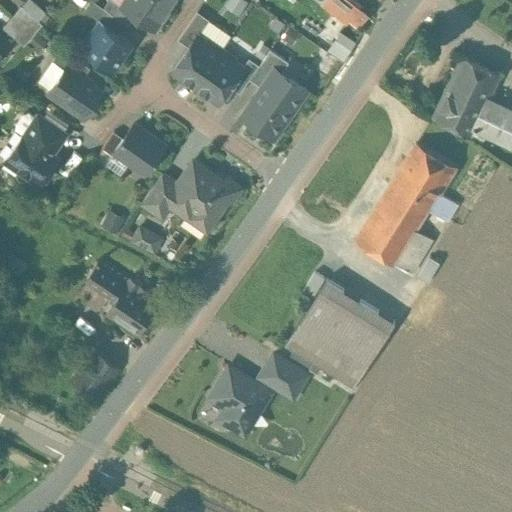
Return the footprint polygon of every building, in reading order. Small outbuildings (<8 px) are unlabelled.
[(43,11),(30,0),(22,0),(18,4),(35,20),(43,11)] [(91,0),(89,0),(83,9),(91,14),(98,5),(91,0)] [(112,0),(108,0),(103,7),(111,13),(117,3),(112,0)] [(170,6),(161,0),(126,0),(127,0),(122,7),(136,16),(153,29),(170,6)] [(369,15),(351,0),(324,0),(321,5),(347,25),(349,21),(359,28),(369,15)] [(122,7),(117,3),(111,13),(113,15),(129,26),(136,16),(122,7)] [(35,20),(18,4),(9,14),(31,33),(40,24),(35,20)] [(111,13),(98,5),(91,14),(98,19),(106,25),(113,15),(111,13)] [(198,11),(178,39),(189,47),(198,35),(199,36),(210,20),(198,11)] [(31,33),(9,14),(0,24),(0,25),(22,44),(31,33)] [(106,25),(98,19),(79,45),(115,70),(133,44),(106,25)] [(199,36),(198,35),(189,47),(174,70),(196,86),(223,48),(210,39),(204,40),(199,36)] [(60,46),(51,60),(63,68),(65,64),(83,77),(90,67),(60,46)] [(223,48),(196,86),(219,102),(230,86),(243,67),(237,63),(236,57),(223,48)] [(260,65),(250,79),(261,87),(275,67),(282,72),(289,62),(271,49),(260,65)] [(463,55),(434,115),(470,133),(473,127),(488,97),(499,73),(463,55)] [(249,58),(243,67),(230,86),(240,93),(250,79),(260,65),(249,58)] [(83,77),(65,64),(63,68),(47,91),(83,116),(101,90),(83,77)] [(261,87),(241,116),(273,139),(308,90),(282,72),(275,67),(261,87)] [(511,108),(488,97),(473,127),(511,146),(511,108)] [(64,132),(37,113),(23,133),(49,151),(54,145),(64,132)] [(165,145),(134,123),(124,137),(115,150),(115,151),(146,172),(165,145)] [(114,130),(94,158),(105,166),(115,151),(115,150),(124,137),(114,130)] [(23,133),(22,132),(3,159),(38,183),(57,156),(49,151),(23,133)] [(455,167),(416,143),(388,189),(426,212),(429,208),(430,208),(455,167)] [(178,182),(165,200),(171,204),(189,216),(193,211),(211,224),(226,202),(232,201),(239,191),(238,185),(228,179),(222,180),(194,159),(178,182)] [(163,172),(142,201),(163,216),(171,204),(165,200),(178,182),(163,172)] [(426,212),(388,189),(357,239),(396,262),(416,229),(426,212)] [(152,232),(140,226),(133,240),(154,251),(155,250),(145,245),(152,232)] [(432,238),(416,229),(396,262),(411,271),(432,238)] [(440,261),(430,255),(418,275),(428,281),(440,261)] [(130,280),(107,264),(95,282),(118,297),(130,280)] [(315,271),(302,291),(313,298),(325,277),(315,271)] [(395,320),(326,278),(285,345),(354,387),(395,320)] [(118,297),(107,314),(136,333),(156,304),(145,297),(148,292),(130,280),(118,297)] [(95,352),(73,380),(95,397),(117,369),(95,352)] [(308,373),(274,352),(259,376),(293,397),(308,373)] [(272,390),(229,364),(210,396),(226,406),(218,418),(245,434),(272,390)]
